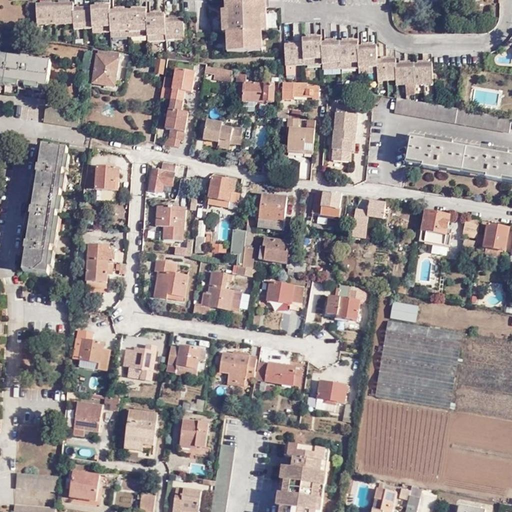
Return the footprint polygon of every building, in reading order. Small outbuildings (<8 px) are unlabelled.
[(228,0),(229,9),(229,30),(233,30),(234,50),(263,49),(262,28),(262,14),(266,14),(267,14),(266,0),(228,0)] [(41,4),(37,4),(38,19),(47,19),(57,19),(57,20),(66,19),(75,20),(75,24),(84,24),(93,23),(93,28),(111,27),(112,32),(129,31),(148,31),(148,36),(166,35),(176,35),(184,34),(183,18),(180,18),(174,18),(169,19),(165,19),(165,15),(162,15),(147,15),(147,12),(147,10),(132,11),(128,11),(128,10),(125,10),(110,11),(111,7),(111,6),(96,7),(88,7),(83,7),(77,8),(74,8),(74,3),(71,3),(60,4),(56,4),(56,3),(52,3),(46,3),(41,4)] [(289,44),(288,44),(289,59),(299,61),(323,60),(323,65),(342,65),(360,65),(360,69),(378,69),(378,74),(378,76),(384,76),(383,59),(382,60),(378,60),(378,47),(377,46),(374,47),(359,47),(359,46),(359,43),(357,43),(343,43),(337,43),(322,44),(322,39),(308,39),(307,39),(304,39),(304,44),(300,44),(295,44),(294,44),(289,44)] [(118,59),(119,54),(98,51),(97,56),(93,84),(115,87),(119,59),(118,59)] [(0,80),(18,84),(25,85),(47,88),(51,64),(30,60),(30,58),(23,56),(22,58),(0,54),(0,80)] [(387,59),(383,59),(384,76),(388,75),(397,75),(397,78),(404,80),(415,80),(424,80),(433,80),(432,64),(429,64),(423,64),(418,64),(418,63),(416,64),(411,63),(405,64),(399,64),(396,64),(396,59),(393,59),(387,59)] [(163,74),(165,61),(157,60),(155,73),(163,74)] [(232,83),(232,71),(206,67),(204,79),(232,83)] [(174,90),(163,88),(161,99),(172,101),(171,110),(170,110),(168,122),(173,123),(172,131),(171,138),(164,145),(179,147),(181,140),(183,141),(188,113),(182,112),(183,102),(178,101),(179,91),(185,92),(192,93),(195,72),(177,70),(175,80),(174,90)] [(242,101),(254,102),(274,103),(274,85),(252,84),(252,81),(245,80),(245,74),(236,73),(235,85),(243,86),(242,101)] [(165,78),(163,88),(174,90),(175,80),(165,78)] [(328,86),(318,86),(306,85),(306,84),(282,83),(282,99),(292,99),(292,96),(312,97),(312,98),(318,99),(327,99),(328,86)] [(511,133),(511,127),(511,117),(461,109),(455,108),(454,108),(448,106),(399,98),(397,113),(511,133)] [(253,110),(254,102),(242,101),(242,110),(253,110)] [(354,124),(355,115),(355,106),(337,105),(336,114),(335,113),(332,150),(333,150),(332,161),(350,162),(351,152),(352,152),(352,142),(355,142),(356,127),(356,124),(354,124)] [(41,122),(76,127),(79,113),(44,107),(41,122)] [(288,115),(288,109),(277,108),(277,118),(288,118),(298,119),(299,120),(300,111),(292,110),(291,115),(288,115)] [(297,129),(298,119),(288,118),(288,121),(287,121),(286,129),(288,129),(287,138),(286,149),(303,151),(303,154),(312,154),(315,121),(306,120),(305,130),(297,129)] [(229,145),(241,146),(242,130),(231,128),(231,130),(221,128),(221,124),(206,122),(202,141),(218,144),(218,140),(229,142),(228,144),(229,145)] [(271,130),(269,150),(278,151),(279,131),(276,130),(271,130)] [(511,183),(511,157),(510,157),(511,153),(485,148),(485,152),(455,147),(456,143),(429,139),(429,142),(414,140),(409,165),(511,183)] [(228,151),(229,145),(228,144),(229,142),(218,140),(218,144),(217,149),(228,151)] [(24,249),(26,250),(23,271),(48,276),(69,150),(44,146),(40,167),(35,165),(34,173),(37,174),(39,174),(33,209),(28,208),(27,215),(30,216),(32,216),(28,242),(23,241),(21,249),(24,249)] [(300,178),(312,178),(312,161),(300,161),(300,178)] [(154,172),(150,193),(162,195),(163,186),(172,188),(176,167),(164,165),(162,173),(154,172)] [(87,189),(97,190),(116,190),(117,177),(120,177),(120,171),(98,169),(89,169),(87,189)] [(230,180),(214,177),(210,204),(230,207),(231,202),(237,203),(239,192),(235,192),(237,179),(230,178),(230,180)] [(337,194),(332,193),(331,197),(316,195),(313,216),(338,219),(342,197),(337,196),(337,194)] [(247,227),(247,231),(254,232),(255,228),(284,232),(288,199),(262,196),(260,223),(248,222),(247,227)] [(369,228),(371,219),(387,222),(389,206),(361,201),(356,210),(356,216),(349,215),(347,224),(354,225),(354,226),(353,237),(367,240),(369,228)] [(182,210),(157,207),(155,227),(160,228),(159,241),(179,243),(182,210)] [(421,233),(446,237),(449,218),(425,213),(422,230),(421,230),(418,232),(417,234),(421,235),(421,233)] [(464,236),(477,237),(478,237),(479,221),(465,220),(464,236)] [(503,252),(511,252),(511,240),(511,230),(488,226),(486,238),(478,237),(477,237),(477,240),(477,242),(476,250),(484,251),(484,249),(503,252)] [(253,250),(254,232),(247,231),(247,233),(243,269),(253,270),(256,251),(253,250)] [(243,269),(247,233),(241,233),(233,232),(231,257),(238,258),(237,268),(238,268),(243,269)] [(444,245),(446,237),(421,233),(421,235),(420,241),(444,245)] [(206,240),(197,238),(195,254),(204,255),(206,240)] [(297,270),(298,258),(290,257),(291,244),(266,241),(265,248),(262,248),(261,261),(288,265),(288,269),(297,270)] [(476,250),(477,242),(464,241),(463,251),(476,252),(476,250)] [(212,243),(212,252),(226,252),(226,243),(212,243)] [(111,248),(90,247),(87,283),(107,284),(108,271),(113,272),(114,252),(111,252),(111,248)] [(174,264),(157,262),(155,273),(159,274),(155,298),(167,300),(168,295),(185,298),(188,277),(172,274),(174,264)] [(243,269),(238,268),(237,275),(256,278),(257,271),(253,270),(243,269)] [(338,273),(327,271),(325,280),(336,283),(338,273)] [(204,292),(202,305),(211,307),(230,310),(231,308),(240,309),(242,292),(227,289),(228,282),(232,282),(233,276),(213,272),(209,293),(204,292)] [(267,301),(291,305),(290,310),(298,312),(299,308),(300,308),(304,288),(270,282),(267,301)] [(410,287),(392,283),(390,291),(409,295),(410,287)] [(368,289),(340,284),(339,290),(350,292),(348,301),(331,299),(328,317),(338,319),(338,320),(357,324),(361,304),(365,305),(368,289)] [(394,302),(391,319),(416,323),(419,307),(394,302)] [(202,305),(196,304),(195,313),(210,315),(211,307),(202,305)] [(434,304),(431,320),(505,334),(508,319),(434,304)] [(463,334),(389,322),(384,346),(459,359),(463,334)] [(93,335),(79,332),(77,340),(83,341),(78,367),(99,371),(99,373),(106,374),(110,353),(103,351),(104,346),(91,343),(93,335)] [(459,359),(384,346),(380,372),(455,384),(459,359)] [(140,371),(139,381),(152,384),(157,349),(148,347),(147,352),(136,350),(135,353),(128,351),(125,368),(129,369),(140,371)] [(170,348),(166,373),(176,375),(197,379),(198,371),(200,359),(206,360),(208,353),(201,352),(202,351),(181,347),(181,350),(170,348)] [(247,378),(253,379),(257,360),(249,359),(250,358),(223,354),(220,373),(230,375),(228,383),(245,387),(247,378)] [(269,365),(267,365),(262,364),(259,381),(294,387),(295,386),(300,387),(303,372),(297,371),(297,369),(270,364),(269,365)] [(127,379),(139,381),(140,371),(129,369),(127,379)] [(455,384),(380,372),(376,397),(451,410),(455,384)] [(347,387),(320,383),(315,411),(335,415),(337,404),(343,404),(347,387)] [(67,397),(67,400),(73,400),(75,393),(69,392),(68,392),(67,397)] [(113,407),(115,400),(112,399),(107,398),(106,405),(113,407)] [(299,423),(303,400),(295,399),(291,421),(299,423)] [(120,413),(122,401),(115,400),(113,412),(120,413)] [(79,404),(75,429),(99,433),(103,408),(79,404)] [(185,404),(184,411),(199,413),(200,407),(185,404)] [(353,407),(345,406),(343,421),(351,422),(353,407)] [(131,414),(127,445),(145,447),(155,448),(160,418),(131,414)] [(208,426),(183,422),(179,450),(192,452),(192,449),(204,451),(208,426)] [(144,453),(145,447),(127,445),(126,451),(144,453)] [(215,483),(211,511),(225,511),(235,447),(221,445),(215,483)] [(326,452),(291,447),(289,458),(290,458),(294,459),(292,469),(288,469),(283,468),(281,481),(282,482),(280,495),(277,511),(321,511),(323,501),(322,501),(325,488),(327,475),(323,474),(326,452)] [(70,480),(75,480),(72,497),(81,499),(82,495),(98,498),(101,477),(72,472),(70,480)] [(58,492),(60,476),(18,473),(16,488),(58,492)] [(380,483),(373,511),(392,511),(397,495),(385,492),(386,485),(380,483)] [(415,511),(420,489),(409,487),(408,492),(406,502),(404,511),(415,511)] [(176,488),(172,511),(198,511),(202,492),(176,488)] [(408,492),(398,490),(397,500),(406,502),(408,492)] [(153,511),(156,496),(150,495),(142,494),(142,495),(142,499),(139,511),(153,511)]
